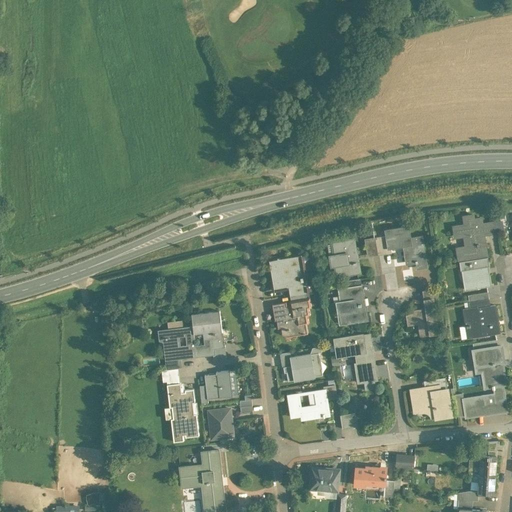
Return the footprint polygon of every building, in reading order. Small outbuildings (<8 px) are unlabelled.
[(481,218),(474,219),(473,215),(465,216),(467,224),(456,226),(457,236),(465,235),(467,247),(459,248),(461,261),(487,257),(483,229),(489,228),(488,223),(482,224),(481,218)] [(496,221),(488,223),(489,228),(490,235),(498,233),(496,221)] [(408,226),(386,230),(387,236),(388,247),(389,247),(404,244),(407,263),(416,261),(416,262),(418,262),(418,261),(426,260),(422,236),(410,238),(408,226)] [(387,236),(375,238),(377,253),(390,251),(389,247),(388,247),(387,236)] [(354,238),(332,242),(334,254),(329,255),(331,266),(337,265),(339,276),(361,272),(357,250),(356,251),(354,238)] [(375,238),(365,239),(367,255),(377,253),(375,238)] [(299,255),(270,260),(275,290),(289,287),(304,285),(304,284),(299,255)] [(461,261),(460,261),(461,269),(466,269),(467,279),(464,280),(466,289),(490,285),(489,273),(487,274),(486,266),(489,265),(487,257),(461,261)] [(360,279),(345,281),(346,288),(361,286),(360,279)] [(304,285),(289,287),(290,295),(306,292),(304,285)] [(346,288),(339,289),(341,301),(337,302),(338,313),(345,312),(347,323),(368,319),(364,298),(363,298),(361,285),(361,286),(346,288)] [(438,288),(424,291),(425,298),(433,297),(434,304),(440,303),(438,288)] [(306,292),(290,295),(291,301),(307,298),(306,292)] [(488,292),(468,295),(469,302),(489,298),(488,292)] [(433,297),(425,298),(427,309),(409,312),(409,315),(407,316),(408,323),(421,321),(422,329),(420,329),(421,335),(439,333),(434,304),(433,297)] [(291,306),(286,306),(286,302),(273,304),(275,319),(277,319),(278,325),(282,324),(283,326),(288,325),(288,328),(287,328),(287,330),(288,330),(289,333),(292,332),(294,331),(295,334),(300,333),(307,332),(305,323),(308,322),(306,314),(309,314),(308,307),(310,306),(309,298),(307,298),(291,301),(290,301),(291,306)] [(489,298),(469,302),(470,307),(470,309),(490,306),(489,298)] [(490,306),(470,309),(470,307),(465,308),(468,325),(468,327),(470,337),(499,333),(495,305),(490,306)] [(221,320),(192,323),(193,325),(194,333),(204,332),(205,344),(195,346),(196,355),(213,353),(214,358),(226,357),(225,344),(224,345),(221,320)] [(171,328),(163,329),(164,338),(169,338),(169,344),(166,345),(168,357),(166,358),(167,369),(178,367),(177,357),(181,357),(196,355),(195,346),(194,333),(193,325),(183,326),(171,328)] [(370,334),(363,335),(363,334),(335,338),(337,356),(355,353),(357,363),(355,363),(358,382),(377,379),(370,334)] [(496,339),(474,343),(475,350),(497,346),(496,339)] [(475,350),(474,350),(476,365),(483,364),(486,386),(493,385),(503,384),(505,383),(502,361),(504,361),(501,346),(497,346),(475,350)] [(319,352),(291,357),(293,365),(284,366),(285,372),(287,372),(288,381),(323,375),(322,369),(323,369),(320,356),(319,352)] [(205,375),(207,398),(231,395),(228,370),(216,371),(216,373),(205,375)] [(445,377),(432,379),(433,386),(447,384),(445,377)] [(432,379),(424,381),(425,388),(433,386),(432,379)] [(180,382),(167,384),(170,407),(172,406),(173,417),(171,418),(174,441),(184,440),(183,434),(185,434),(186,436),(199,435),(197,413),(194,413),(193,402),(195,402),(193,388),(185,389),(185,391),(182,392),(180,382)] [(425,388),(411,390),(415,412),(435,408),(436,418),(452,415),(448,389),(447,389),(447,384),(433,386),(425,388)] [(464,398),(463,398),(465,415),(466,415),(483,413),(484,414),(507,410),(506,400),(503,384),(493,385),(493,388),(494,388),(495,395),(484,396),(484,395),(464,398)] [(329,388),(314,391),(316,405),(301,407),(299,393),(288,395),(291,416),(301,415),(302,419),(329,415),(327,398),(337,397),(335,385),(328,386),(329,388)] [(243,393),(244,399),(239,399),(240,411),(251,410),(250,393),(243,393)] [(464,398),(463,393),(454,394),(458,416),(465,415),(463,398),(464,398)] [(209,410),(212,438),(229,436),(228,432),(233,432),(231,408),(209,410)] [(355,412),(340,415),(342,428),(357,426),(355,412)] [(498,441),(482,442),(481,454),(488,455),(489,449),(494,450),(496,450),(498,441)] [(212,450),(202,451),(203,464),(180,466),(181,475),(182,475),(182,474),(184,474),(185,484),(203,482),(206,511),(215,510),(215,511),(222,511),(226,511),(218,449),(215,450),(215,449),(212,449),(212,450)] [(489,449),(488,455),(481,454),(480,461),(470,460),(469,473),(479,473),(495,475),(496,475),(496,474),(497,455),(494,455),(494,450),(489,449)] [(415,456),(397,455),(396,467),(414,468),(415,456)] [(386,468),(365,466),(364,481),(385,483),(386,480),(386,468)] [(339,469),(312,467),(311,474),(310,480),(311,480),(310,488),(337,490),(339,469)] [(495,475),(479,473),(478,492),(494,493),(495,475)] [(395,481),(386,480),(385,483),(384,496),(393,497),(395,481)] [(344,511),(345,498),(337,497),(335,511),(344,511)] [(465,499),(459,499),(458,508),(462,508),(472,509),(473,500),(465,499)]
